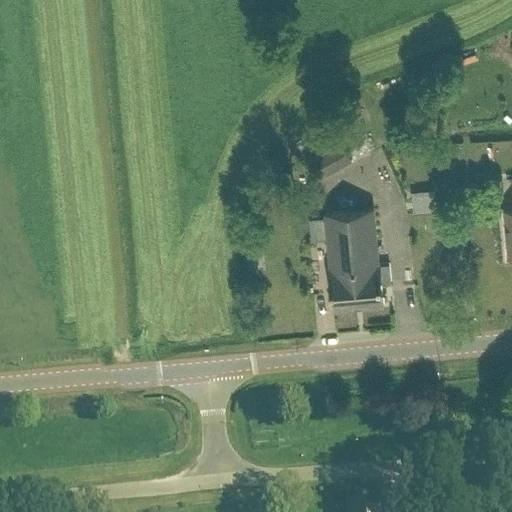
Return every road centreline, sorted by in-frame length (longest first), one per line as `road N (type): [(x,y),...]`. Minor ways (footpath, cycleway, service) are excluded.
road 1 (tertiary): [(208,368),(511,340)]
road 2 (unclassified): [(219,484),(511,460)]
road 3 (unclassified): [(0,507),(219,484)]
road 4 (tertiary): [(0,387),(208,368)]
